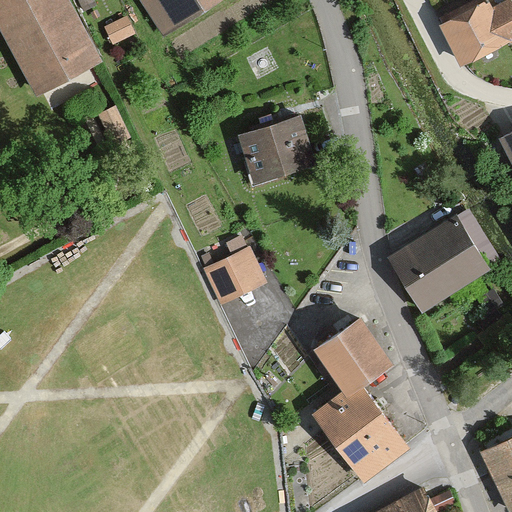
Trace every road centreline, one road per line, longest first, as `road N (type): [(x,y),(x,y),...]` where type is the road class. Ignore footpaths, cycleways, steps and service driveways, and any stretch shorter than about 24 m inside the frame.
road 1 (residential): [(445,434),(372,282),(356,99),(322,0)]
road 2 (residential): [(413,0),(452,73),(511,96)]
road 3 (residential): [(445,434),(338,511)]
